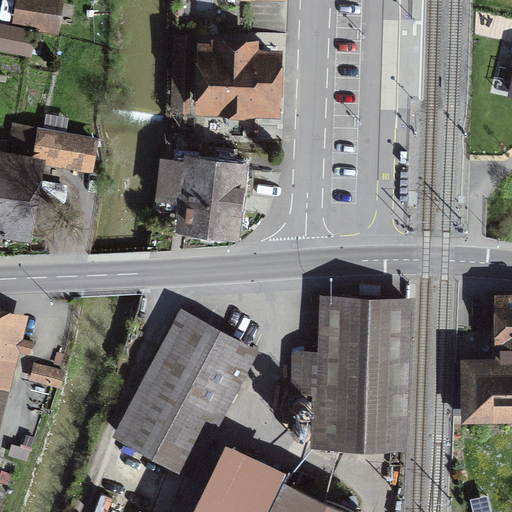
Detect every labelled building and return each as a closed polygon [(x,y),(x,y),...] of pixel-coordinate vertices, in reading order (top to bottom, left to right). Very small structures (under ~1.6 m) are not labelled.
[(56,23),(59,3),(37,0),(19,0),(16,17),(56,23)] [(0,24),(0,45),(28,52),(33,31),(0,24)] [(188,36),(176,35),(173,110),(185,110),(188,36)] [(252,45),(205,43),(203,105),(248,106),(248,112),(273,113),(275,54),(251,53),(252,45)] [(10,149),(16,154),(16,158),(0,155),(0,231),(26,236),(39,158),(91,167),(94,152),(89,151),(91,137),(14,123),(10,149)] [(169,142),(162,158),(156,216),(186,220),(186,222),(230,227),(235,189),(250,191),(253,169),(212,164),(214,148),(169,142)] [(331,261),(330,280),(383,282),(384,263),(331,261)] [(447,412),(448,447),(463,446),(463,411),(511,410),(511,297),(501,298),(501,362),(443,363),(444,411),(447,412)] [(290,434),(324,435),(324,437),(405,440),(410,302),(329,301),(327,355),(302,353),(300,393),(291,395),(290,434)] [(184,316),(120,435),(187,471),(250,351),(184,316)] [(31,340),(14,336),(18,322),(0,317),(0,376),(4,377),(12,346),(29,351),(31,340)] [(36,364),(32,379),(59,386),(63,371),(36,364)] [(0,387),(0,426),(8,389),(0,387)] [(227,457),(200,511),(361,511),(327,496),(322,506),(280,486),(281,484),(227,457)]
